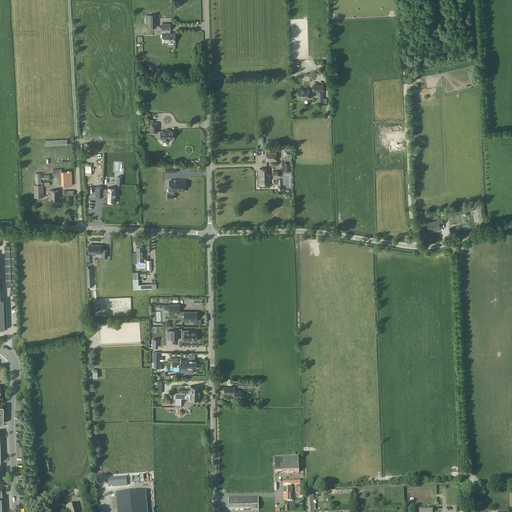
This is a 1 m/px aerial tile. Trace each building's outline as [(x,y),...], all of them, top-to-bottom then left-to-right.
[(170,34),(170,30),(171,30),(171,24),(162,24),(162,30),(164,30),(164,34),(163,34),(163,42),(175,42),(175,33),(170,34)] [(323,101),(323,91),(322,86),(314,86),(315,91),(319,91),(319,101),(323,101)] [(298,99),(309,99),(309,90),(298,90),(298,99)] [(399,133),(399,127),(379,127),(379,132),(381,132),(381,141),(385,141),(385,133),(399,133)] [(169,142),(169,139),(173,139),(173,137),(174,136),(174,134),(173,133),(173,131),(161,131),(161,139),(164,139),(164,142),(169,142)] [(387,149),(386,149),(387,153),(391,154),(391,158),(397,158),(397,149),(395,149),(395,146),(400,147),(400,135),(391,136),(391,148),(387,148),(387,149)] [(266,162),(275,161),(275,153),(266,153),(266,162)] [(260,186),(270,185),(270,169),(259,169),(260,186)] [(62,172),(62,170),(53,170),(53,176),(62,176),(63,186),(72,186),(72,171),(62,172)] [(41,185),(41,174),(35,174),(36,185),(34,185),(35,197),(44,197),(43,185),(41,185)] [(169,190),(169,196),(177,196),(177,191),(175,191),(175,189),(184,189),(185,180),(171,179),(171,188),(171,189),(171,190),(169,190)] [(107,188),(106,202),(108,202),(116,203),(117,188),(107,188)] [(60,197),(59,190),(50,191),(50,194),(48,194),(48,202),(59,202),(59,201),(62,201),(62,197),(60,197)] [(480,220),(486,219),(483,204),(477,205),(480,220)] [(433,231),(440,229),(439,224),(445,222),(443,216),(438,217),(438,220),(427,223),(429,231),(433,230),(433,231)] [(132,255),(131,242),(122,243),(122,253),(125,253),(125,255),(132,255)] [(102,246),(89,245),(88,253),(101,253),(101,257),(103,257),(107,258),(108,250),(101,250),(102,246)] [(137,261),(144,261),(144,248),(136,248),(137,261)] [(138,273),(133,273),(134,290),(152,289),(152,286),(138,286),(138,273)] [(162,323),(162,304),(149,304),(149,323),(162,323)] [(198,313),(198,312),(182,312),(182,321),(198,321),(198,317),(198,316),(199,314),(198,313)] [(197,341),(197,332),(182,331),(182,338),(184,338),(184,340),(197,341)] [(199,369),(199,361),(185,361),(182,361),(182,373),(193,373),(193,369),(199,369)] [(235,391),(235,388),(235,387),(226,388),(226,394),(235,394),(235,398),(241,398),(241,391),(235,391)] [(190,400),(199,400),(199,393),(178,393),(176,393),(176,406),(182,406),(182,399),(187,399),(187,397),(190,397),(190,400)] [(274,474),(299,473),(298,458),(273,459),(274,474)] [(46,459),(44,461),(45,470),(47,472),(51,472),(52,470),(51,461),(49,459),(46,459)] [(291,487),(291,484),(300,484),(300,480),(283,480),(284,501),(292,501),(292,487),(291,487)] [(306,489),(306,494),(307,505),(306,505),(306,511),(314,511),(314,509),(314,504),(313,489),(306,489)] [(146,511),(145,491),(116,493),(117,511),(146,511)] [(229,498),(229,510),(258,509),(258,498),(229,498)] [(67,511),(79,511),(77,503),(66,506),(67,511)]
